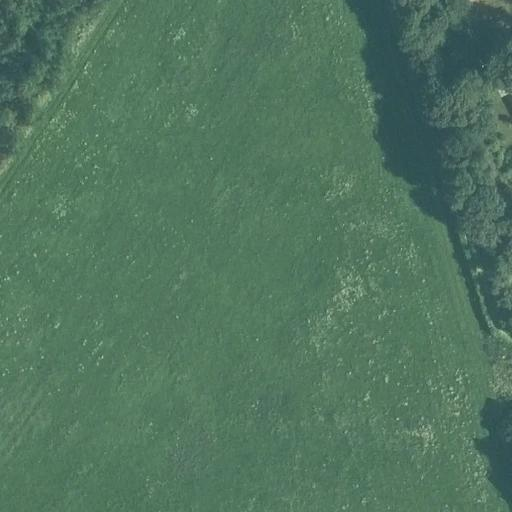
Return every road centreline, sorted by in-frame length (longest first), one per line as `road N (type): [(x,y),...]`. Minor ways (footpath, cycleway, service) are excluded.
road 1 (track): [(463,342),(361,0)]
road 2 (track): [(0,188),(123,0)]
